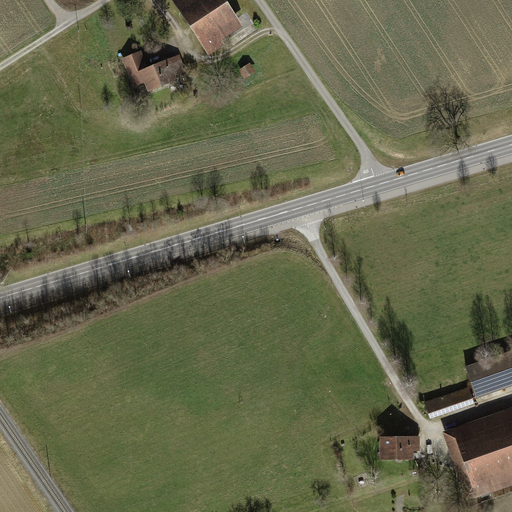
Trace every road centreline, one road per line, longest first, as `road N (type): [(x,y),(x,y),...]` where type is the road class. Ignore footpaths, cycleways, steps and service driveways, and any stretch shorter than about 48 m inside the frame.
road 1 (secondary): [(377,184),(0,297)]
road 2 (track): [(511,397),(424,428),(299,208)]
road 3 (unclassified): [(260,0),(360,143),(377,184)]
road 4 (secondary): [(511,144),(377,184)]
